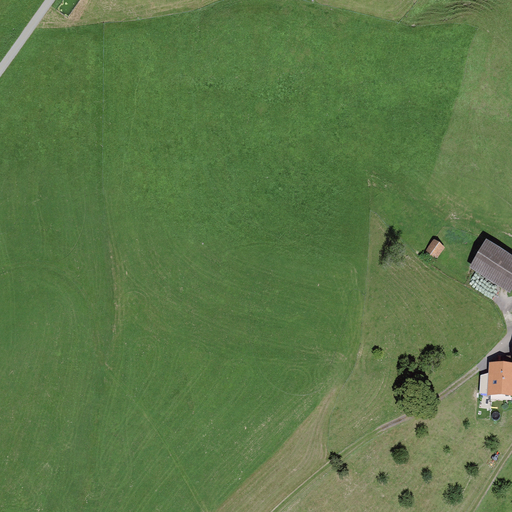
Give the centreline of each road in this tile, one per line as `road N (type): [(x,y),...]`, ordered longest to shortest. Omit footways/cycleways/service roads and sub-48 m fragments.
road 1 (track): [(0,271),(29,264),(73,280),(89,301),(103,368),(147,413),(204,511)]
road 2 (track): [(511,335),(430,405),(358,442)]
